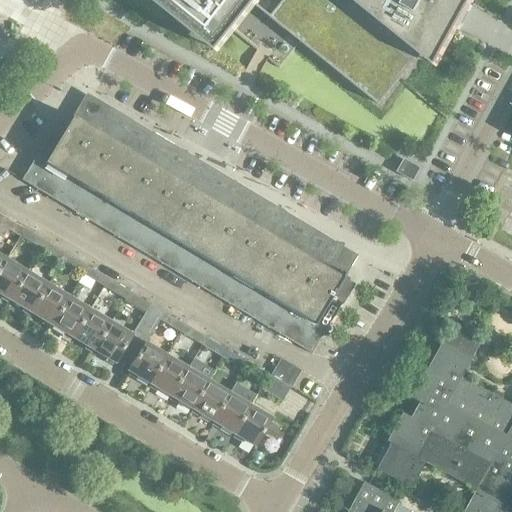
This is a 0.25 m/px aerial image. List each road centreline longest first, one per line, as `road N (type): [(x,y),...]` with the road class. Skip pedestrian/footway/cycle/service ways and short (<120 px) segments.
road 1 (residential): [(439,236),(83,38)]
road 2 (residential): [(347,388),(0,179)]
road 3 (residential): [(277,504),(0,338)]
road 4 (residential): [(347,388),(439,236)]
road 5 (residential): [(439,236),(444,212),(511,88)]
road 6 (residential): [(277,504),(347,388)]
road 7 (residential): [(0,138),(83,38)]
